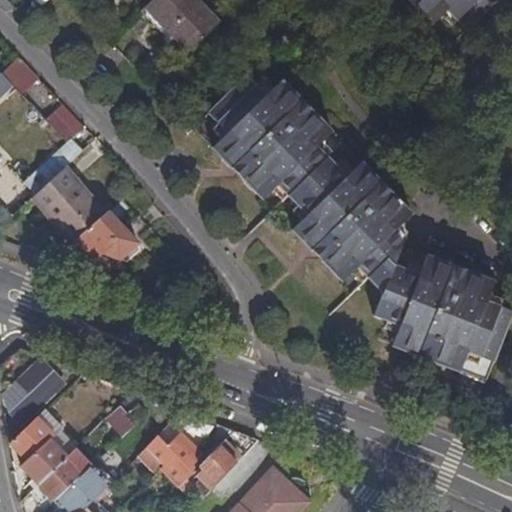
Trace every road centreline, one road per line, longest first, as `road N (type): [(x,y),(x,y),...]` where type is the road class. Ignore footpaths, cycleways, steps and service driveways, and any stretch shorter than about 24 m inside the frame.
road 1 (residential): [(0,23),(239,287),(245,311),(231,380)]
road 2 (secondary): [(231,380),(0,293)]
road 3 (secondary): [(402,450),(231,380)]
road 4 (secondary): [(511,499),(402,450)]
